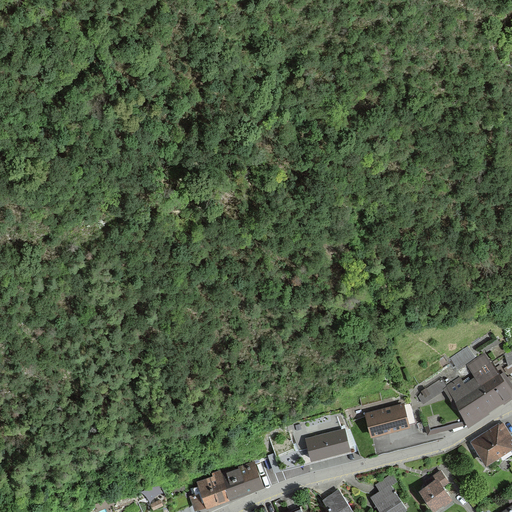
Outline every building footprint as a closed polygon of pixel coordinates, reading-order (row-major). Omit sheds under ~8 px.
[(451,357),(457,366),(471,356),(465,347),(451,357)] [(487,389),(490,386),(501,401),(511,393),(511,386),(498,366),(494,369),(493,368),(491,369),(488,364),(487,365),(480,355),(467,365),(473,374),(477,380),(478,379),(483,387),(487,389)] [(501,401),(490,386),(487,389),(483,387),(478,379),(477,380),(452,396),(466,424),(486,410),(485,409),(499,400),(500,400),(501,401)] [(428,434),(466,424),(452,396),(445,384),(418,401),(428,434)] [(382,400),(380,393),(360,399),(361,405),(382,400)] [(407,425),(415,423),(410,404),(402,406),(402,405),(365,415),(371,435),(407,425)] [(485,462),(502,452),(506,459),(511,455),(511,449),(507,442),(511,440),(502,423),(472,442),(485,462)] [(344,427),(297,440),(301,450),(309,448),(312,460),(350,450),(344,427)] [(291,438),(272,445),(276,456),(295,449),(291,438)] [(191,495),(196,508),(262,484),(254,463),(220,475),(219,471),(212,474),(213,477),(197,483),(200,492),(191,495)] [(431,478),(434,483),(420,493),(431,508),(448,496),(441,485),(447,481),(440,472),(431,478)] [(391,475),(378,483),(382,489),(370,497),(376,506),(378,504),(383,511),(400,511),(405,509),(394,492),(395,492),(394,490),(393,491),(389,485),(395,481),(391,475)] [(352,511),(340,494),(334,498),(332,495),(323,501),(330,511),(352,511)]
